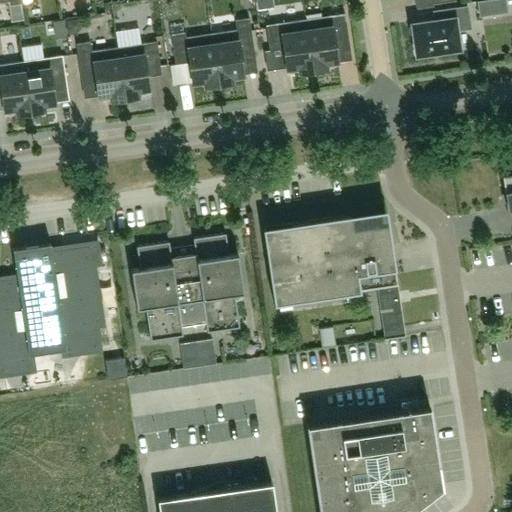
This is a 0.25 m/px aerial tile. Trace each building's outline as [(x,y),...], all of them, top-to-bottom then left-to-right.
[(483,0),(477,1),(477,2),(478,2),(480,15),(506,11),(504,0),(483,0)] [(470,28),(467,6),(434,11),(435,20),(411,23),(416,55),(459,49),(457,30),(470,28)] [(348,38),(345,13),(305,19),(313,70),(328,68),(328,67),(338,65),(335,40),(348,38)] [(249,18),(235,20),(236,29),(211,33),(219,84),(233,82),(233,81),(244,79),(240,54),(254,52),(249,18)] [(266,25),(269,50),(283,48),(287,73),(298,71),(298,73),(313,70),(305,19),(266,25)] [(219,84),(211,33),(186,37),(185,32),(171,34),(175,64),(189,62),(193,87),(204,85),(204,87),(219,84)] [(124,98),(117,47),(92,50),(90,41),(76,43),(81,78),(95,76),(98,100),(109,99),(110,100),(124,98)] [(139,94),(150,93),(146,68),(160,66),(157,41),(117,47),(124,98),(139,96),(139,94)] [(24,60),(25,70),(24,70),(30,112),(45,110),(45,108),(56,107),(53,90),(60,88),(59,81),(66,80),(62,55),(24,60)] [(15,113),(15,114),(30,112),(24,70),(25,70),(24,60),(0,63),(0,89),(1,90),(4,114),(15,113)] [(511,207),(511,172),(502,174),(507,208),(511,207)] [(349,214),(292,222),(293,228),(265,232),(269,258),(277,257),(279,276),(270,277),(274,303),(381,287),(387,331),(404,328),(394,261),(391,261),(385,223),(351,228),(349,214)] [(131,268),(136,307),(145,306),(150,340),(183,335),(178,302),(202,299),(207,331),(239,327),(234,293),(243,292),(237,253),(229,254),(225,232),(193,237),(195,252),(171,256),(169,241),(136,246),(139,267),(131,268)] [(12,248),(20,297),(0,299),(0,368),(9,368),(9,372),(33,368),(30,354),(65,348),(65,352),(88,349),(87,345),(97,344),(92,313),(99,312),(96,290),(92,290),(91,283),(95,282),(89,245),(52,250),(51,242),(12,248)] [(511,297),(494,300),(497,317),(511,314),(511,297)] [(180,343),(183,368),(216,363),(212,339),(180,343)] [(108,379),(127,376),(124,357),(105,360),(108,379)] [(409,511),(442,487),(429,405),(306,424),(319,511),(358,511),(406,505),(407,511),(409,511)] [(222,423),(224,438),(253,435),(251,420),(222,423)] [(276,511),(272,481),(157,498),(159,511),(276,511)]
